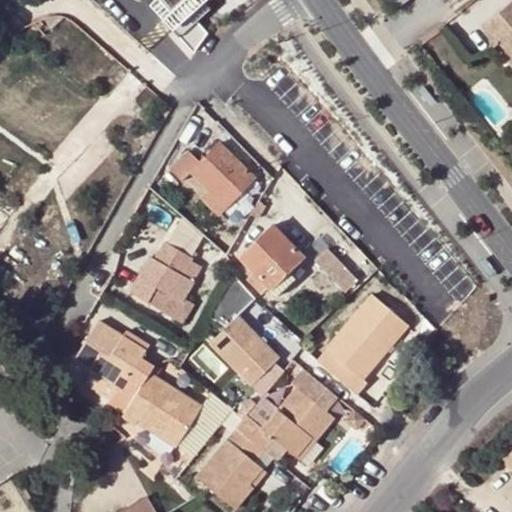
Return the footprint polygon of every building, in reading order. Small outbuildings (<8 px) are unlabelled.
[(160,0),(175,15),(168,22),(200,54),(212,35),(195,16),(212,0),(160,0)] [(508,39),(511,42),(511,2),(486,26),(502,44),(508,39)] [(502,44),(511,55),(511,42),(508,39),(502,44)] [(189,150),(172,166),(184,179),(194,170),(212,189),(205,196),(220,213),(247,187),(254,179),(218,143),(200,161),(189,150)] [(254,195),(247,187),(220,213),(228,221),(254,195)] [(260,203),(252,216),(259,219),(266,207),(260,203)] [(242,256),(256,272),(248,279),(264,297),(272,289),(279,297),(298,279),(289,269),(301,257),(273,226),(242,256)] [(160,245),(151,261),(146,259),(125,295),(161,316),(170,301),(177,305),(189,285),(188,284),(196,269),(186,264),(187,261),(186,260),(196,244),(171,230),(162,247),(160,245)] [(358,286),(329,255),(316,267),(345,298),(358,286)] [(412,329),(377,300),(331,354),(365,383),(412,329)] [(170,301),(161,316),(177,325),(186,310),(177,305),(170,301)] [(246,389),(273,362),(232,319),(204,346),(225,367),(246,389)] [(111,391),(105,401),(102,405),(120,416),(144,378),(150,369),(136,360),(141,354),(118,339),(93,323),(68,363),(87,376),(111,391)] [(118,339),(141,354),(145,347),(122,332),(118,339)] [(225,367),(211,381),(232,402),(246,389),(225,367)] [(158,374),(150,369),(144,378),(153,383),(158,374)] [(300,390),(268,428),(251,413),(240,425),(242,426),(267,447),(271,450),(280,439),(292,449),(300,456),(314,439),(318,442),(337,420),(329,413),(341,399),(307,372),(295,386),(300,390)] [(105,401),(111,391),(87,376),(80,386),(105,401)] [(173,450),(198,412),(153,383),(144,378),(120,416),(117,420),(131,428),(134,425),(173,450)] [(228,414),(219,424),(228,431),(236,421),(228,414)] [(236,511),(254,489),(249,484),(262,469),(255,462),(267,447),(242,426),(229,440),(197,477),(236,511)] [(282,460),(292,449),(280,439),(271,450),(282,460)] [(511,453),(499,464),(510,477),(511,475),(511,453)] [(268,474),(262,469),(249,484),(254,489),(268,474)] [(121,511),(154,511),(146,497),(121,511)]
